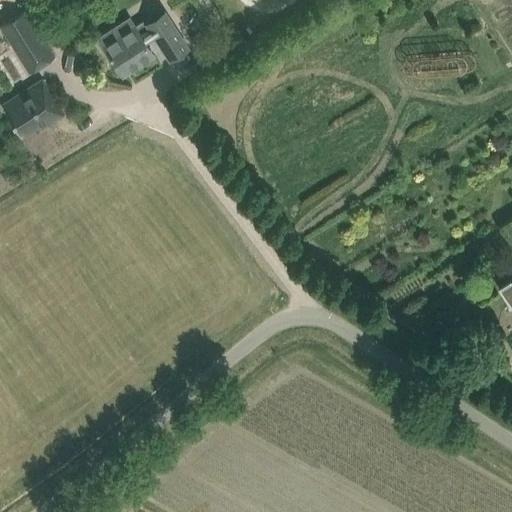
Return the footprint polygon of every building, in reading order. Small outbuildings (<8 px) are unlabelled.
[(130,17),(98,38),(112,59),(123,75),(154,55),(138,31),(147,24),(170,59),(188,47),(190,45),(166,8),(148,19),(146,16),(145,17),(135,23),(130,17)] [(27,67),(32,64),(34,68),(55,54),(25,10),(0,27),(27,67)] [(216,33),(206,16),(191,39),(201,55),(216,33)] [(0,35),(0,54),(10,51),(3,34),(0,35)] [(5,110),(11,119),(22,135),(47,119),(49,123),(64,113),(54,96),(42,79),(16,95),(20,101),(5,110)] [(511,274),(498,283),(511,304),(511,274)]
